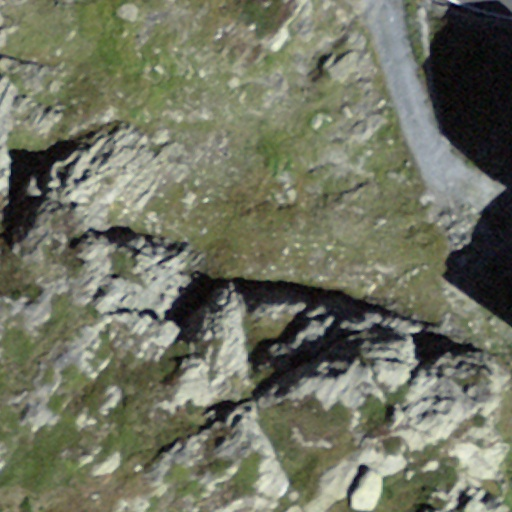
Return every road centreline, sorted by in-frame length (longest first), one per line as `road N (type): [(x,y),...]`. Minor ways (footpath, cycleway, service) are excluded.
road 1 (trunk): [(246,511),(456,0)]
road 2 (track): [(382,0),(426,142),(446,168),(511,209)]
